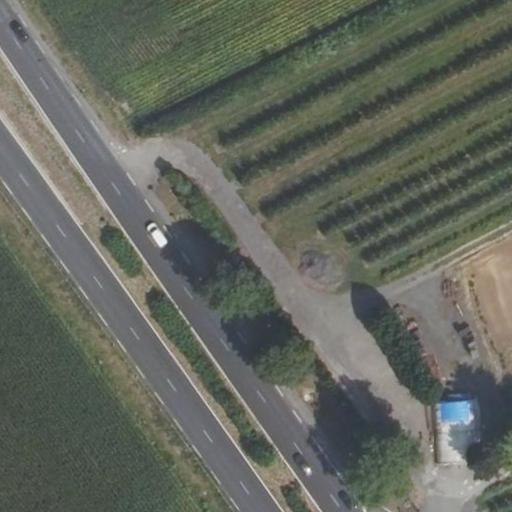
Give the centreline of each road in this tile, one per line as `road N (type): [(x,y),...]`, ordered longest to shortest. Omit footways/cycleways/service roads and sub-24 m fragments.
road 1 (primary): [(338,511),(0,18)]
road 2 (primary): [(0,148),(260,511)]
